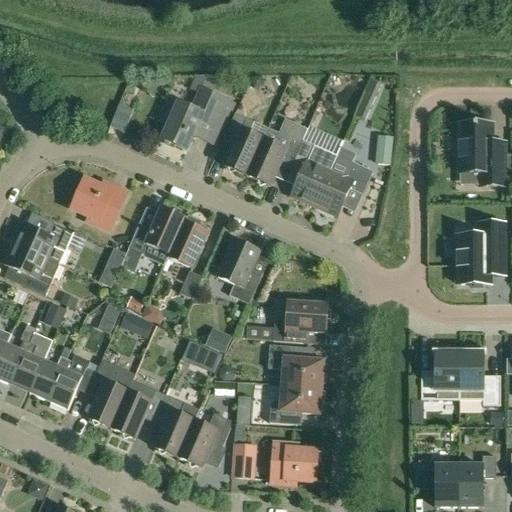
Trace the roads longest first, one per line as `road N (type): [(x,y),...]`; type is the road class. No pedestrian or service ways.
road 1 (residential): [(359,293),(354,266),(337,251),(120,155),(46,155)]
road 2 (residential): [(416,282),(420,121),(451,99),(511,99)]
road 3 (residential): [(346,511),(359,293)]
road 4 (residential): [(173,511),(0,436)]
